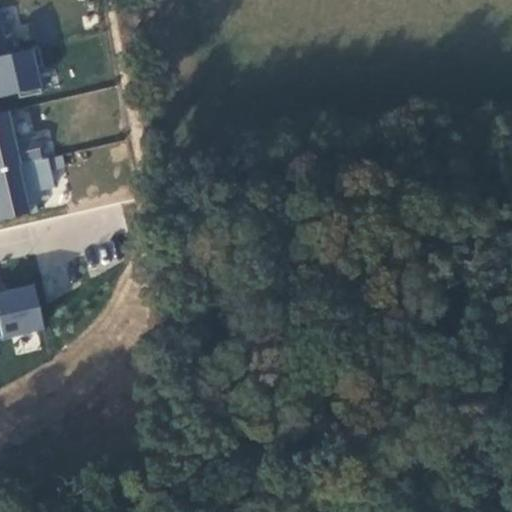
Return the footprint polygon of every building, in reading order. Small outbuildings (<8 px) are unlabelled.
[(0,55),(15,52),(12,36),(5,37),(0,14),(0,55)] [(40,47),(0,56),(0,97),(18,93),(19,99),(44,94),(38,68),(44,67),(40,47)] [(10,110),(0,112),(0,169),(43,159),(37,134),(18,139),(10,110)] [(0,221),(41,212),(37,192),(56,187),(49,158),(0,169),(0,221)] [(0,340),(46,331),(35,283),(0,291),(0,340)]
